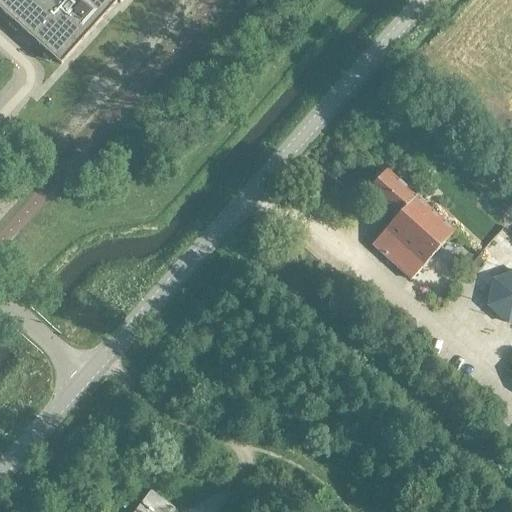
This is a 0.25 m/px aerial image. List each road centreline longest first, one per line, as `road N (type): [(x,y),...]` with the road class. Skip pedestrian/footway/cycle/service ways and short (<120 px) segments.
road 1 (tertiary): [(87,377),(424,0)]
road 2 (tertiary): [(0,477),(87,377)]
